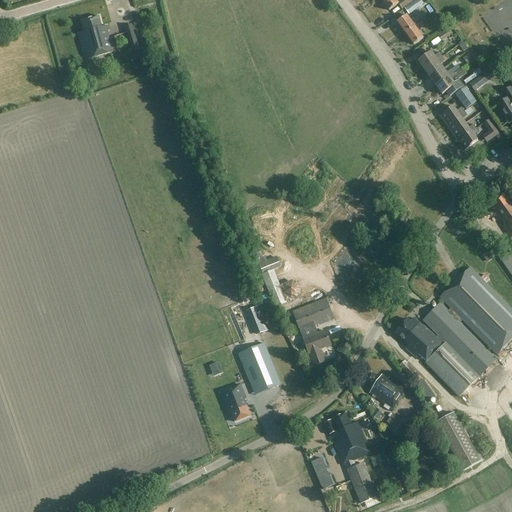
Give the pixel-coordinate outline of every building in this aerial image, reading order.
[(394,0),(381,0),(389,12),(398,5),(394,0)] [(402,9),(415,0),(400,0),(397,2),(402,9)] [(409,14),(423,4),(420,0),(416,0),(405,8),(409,14)] [(397,23),(405,34),(415,28),(419,25),(424,21),(419,15),(410,22),(406,16),(397,23)] [(115,51),(111,35),(109,35),(107,31),(109,31),(108,26),(102,27),(98,16),(82,21),(85,32),(79,34),(86,59),(115,51)] [(429,17),(424,21),(419,25),(422,29),(426,24),(427,25),(432,22),(429,17)] [(125,28),(132,52),(140,50),(138,45),(133,25),(125,28)] [(423,39),(415,28),(405,34),(414,46),(423,39)] [(452,35),(449,30),(438,36),(442,42),(452,35)] [(467,50),(464,44),(459,46),(463,53),(467,50)] [(417,63),(424,71),(442,57),(440,53),(434,57),(430,53),(417,63)] [(466,64),(474,58),(470,53),(463,59),(466,64)] [(424,71),(430,79),(443,69),(440,66),(446,61),(442,57),(424,71)] [(497,61),(486,66),(490,74),(501,68),(497,61)] [(430,79),(436,87),(459,70),(456,66),(446,74),(443,69),(430,79)] [(478,67),(471,72),(475,77),(482,73),(478,67)] [(459,70),(436,87),(442,96),(449,91),(452,96),(463,87),(458,80),(466,74),(462,68),(459,70)] [(480,88),(488,82),(485,78),(477,84),(480,88)] [(476,102),(466,87),(455,95),(466,110),(476,102)] [(511,89),(511,87),(502,93),(506,99),(496,105),(509,124),(511,122),(511,89)] [(477,112),(484,108),(481,103),(474,108),(477,112)] [(440,117),(446,125),(464,112),(461,108),(457,112),(453,107),(440,117)] [(446,125),(452,134),(465,124),(462,120),(467,116),(464,112),(446,125)] [(452,134),(458,142),(476,129),(474,125),(469,129),(465,124),(452,134)] [(479,133),(476,129),(458,142),(464,151),(478,141),(474,137),(479,133)] [(497,130),(492,137),(497,140),(502,133),(497,130)] [(511,201),(510,203),(503,195),(492,203),(495,208),(491,211),(498,221),(501,220),(504,225),(502,227),(511,241),(511,201)] [(511,255),(502,262),(511,276),(511,255)] [(287,304),(283,295),(273,270),(280,267),(277,258),(259,265),(263,275),(261,276),(275,309),(287,304)] [(419,355),(426,362),(425,363),(459,397),(479,378),(496,361),(458,322),(461,319),(496,355),(511,339),(511,310),(470,268),(440,298),(451,309),(448,312),(440,304),(423,321),(437,336),(435,338),(414,319),(411,322),(407,320),(395,334),(409,346),(406,349),(416,358),(419,355)] [(303,340),(309,354),(314,367),(326,363),(320,350),(331,346),(325,331),(318,334),(315,327),(334,319),(326,299),(292,313),(300,332),(303,340)] [(271,326),(248,336),(255,349),(277,339),(271,326)] [(265,351),(242,360),(256,396),(279,386),(265,351)] [(393,409),(406,390),(389,378),(388,380),(382,376),(380,379),(371,373),(365,383),(373,389),(369,394),(393,409)] [(250,416),(244,401),(246,400),(240,385),(221,393),(229,414),(231,413),(236,423),(250,416)] [(283,412),(305,404),(300,393),(279,401),(283,412)] [(361,504),(377,497),(363,464),(356,467),(353,461),(371,453),(358,423),(352,426),(346,413),(331,421),(324,424),(329,435),(333,434),(336,440),(333,442),(343,466),(345,465),(361,504)] [(383,427),(404,441),(413,428),(392,414),(383,427)] [(451,415),(437,423),(465,472),(479,464),(451,415)] [(321,458),(311,463),(322,490),(333,485),(321,458)]
